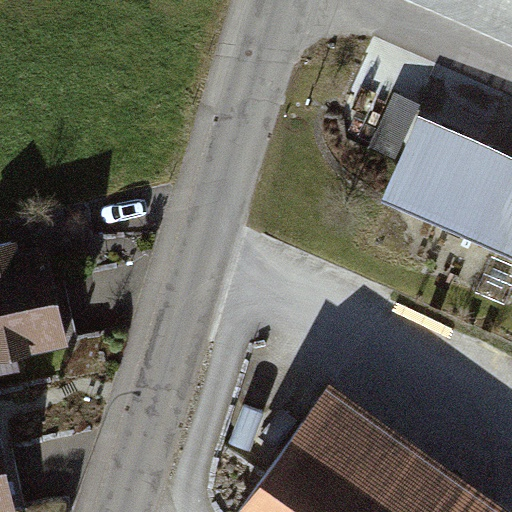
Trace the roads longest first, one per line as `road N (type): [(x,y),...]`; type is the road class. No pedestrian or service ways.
road 1 (tertiary): [(282,0),(123,511)]
road 2 (track): [(511,71),(350,0)]
